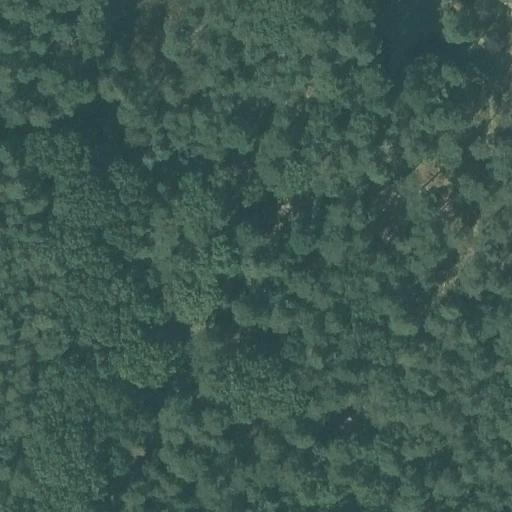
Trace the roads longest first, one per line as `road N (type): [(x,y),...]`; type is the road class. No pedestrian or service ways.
road 1 (unclassified): [(177,338),(277,0)]
road 2 (unclassified): [(177,338),(0,116)]
road 3 (unclassified): [(96,511),(177,338)]
